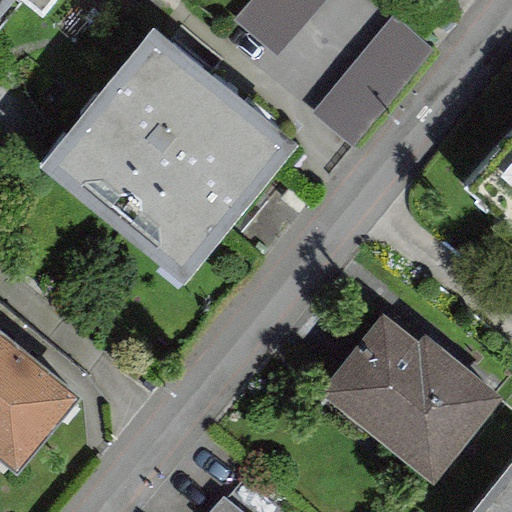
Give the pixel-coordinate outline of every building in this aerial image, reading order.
[(0,0),(0,45),(39,0),(0,0)] [(249,0),(232,20),(274,57),(324,0),(249,0)] [(390,15),(310,114),(352,148),(432,49),(390,15)] [(178,38),(71,172),(208,281),(315,147),(178,38)] [(511,126),(457,189),(511,237),(511,126)] [(511,400),(397,308),(330,392),(445,484),(511,401),(511,400)] [(0,330),(0,459),(15,472),(78,395),(0,330)] [(511,511),(511,462),(471,511),(511,511)] [(240,511),(222,497),(209,511),(240,511)]
